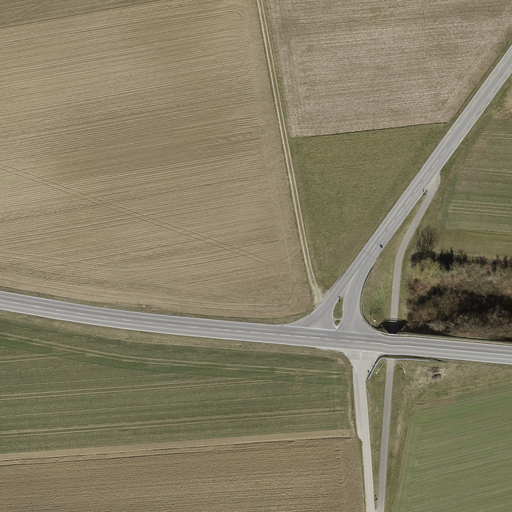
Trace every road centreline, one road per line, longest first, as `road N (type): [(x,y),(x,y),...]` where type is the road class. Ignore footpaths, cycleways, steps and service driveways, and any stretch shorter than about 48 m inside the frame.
road 1 (track): [(261,0),(315,292),(327,307)]
road 2 (primary): [(308,337),(0,300)]
road 3 (tertiary): [(354,274),(511,60)]
road 4 (residential): [(355,341),(371,511)]
road 5 (primary): [(511,354),(355,341)]
